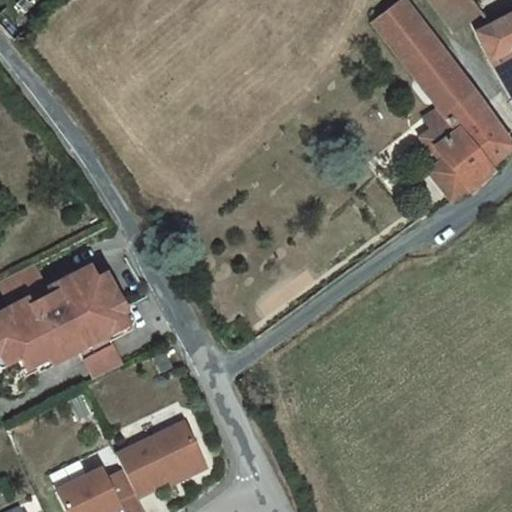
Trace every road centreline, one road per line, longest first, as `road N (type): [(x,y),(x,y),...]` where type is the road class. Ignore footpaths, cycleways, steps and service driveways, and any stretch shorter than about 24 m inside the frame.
road 1 (unclassified): [(219,382),(120,206),(0,44)]
road 2 (unclassified): [(511,167),(461,216),(417,237),(219,382)]
